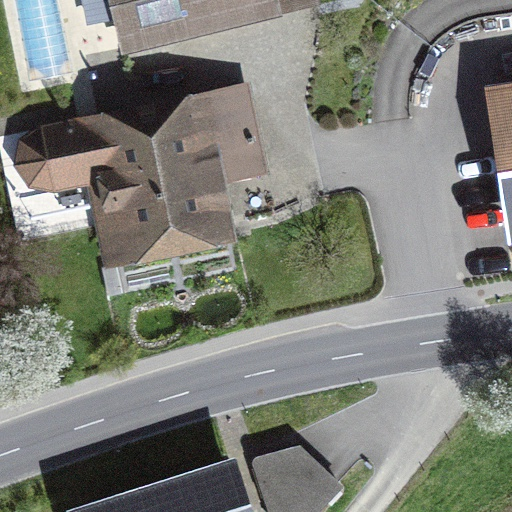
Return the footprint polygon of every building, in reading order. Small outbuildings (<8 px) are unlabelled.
[(116,0),(127,44),(308,0),(116,0)] [(31,184),(55,188),(91,181),(97,208),(116,204),(124,245),(222,225),(213,181),(262,170),(247,98),(85,133),(82,118),(41,127),(21,140),(17,164),(31,184)] [(511,101),(498,104),(511,193),(511,101)] [(200,465),(233,455),(219,412),(186,423),(200,465)] [(249,475),(283,511),(315,511),(345,485),(295,432),(249,475)] [(242,511),(228,466),(83,511),(242,511)]
